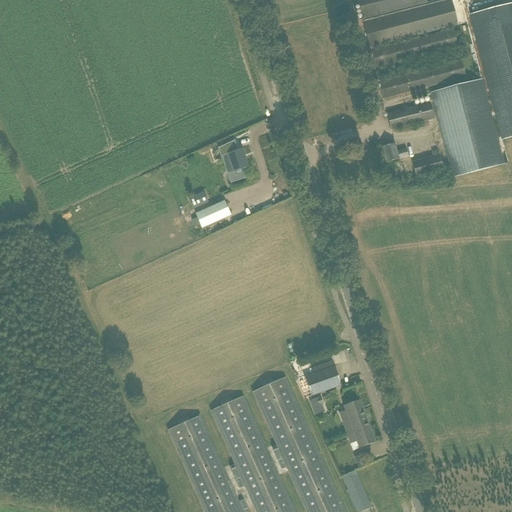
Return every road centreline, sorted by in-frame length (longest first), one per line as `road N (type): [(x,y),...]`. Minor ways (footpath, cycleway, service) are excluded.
road 1 (tertiary): [(417,511),(248,0)]
road 2 (track): [(141,418),(0,130)]
